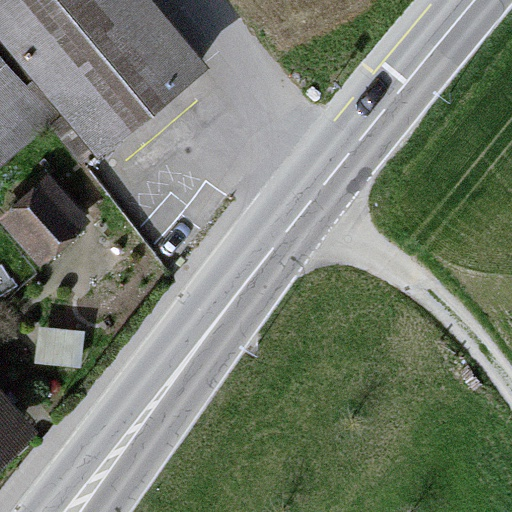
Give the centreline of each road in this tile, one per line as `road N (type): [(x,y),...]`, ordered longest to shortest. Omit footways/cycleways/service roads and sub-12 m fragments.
road 1 (primary): [(70,511),(312,198),(479,0)]
road 2 (track): [(190,0),(229,45),(312,198),(427,295),(511,397)]
